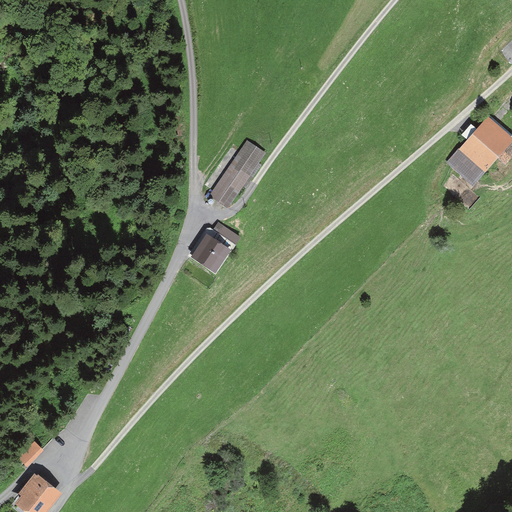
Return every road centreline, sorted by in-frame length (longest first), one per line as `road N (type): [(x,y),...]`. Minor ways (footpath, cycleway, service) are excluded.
road 1 (track): [(511,70),(287,266),(68,491)]
road 2 (track): [(68,491),(85,438),(193,214),(192,75),(181,0)]
road 3 (track): [(193,214),(236,208),(395,0)]
